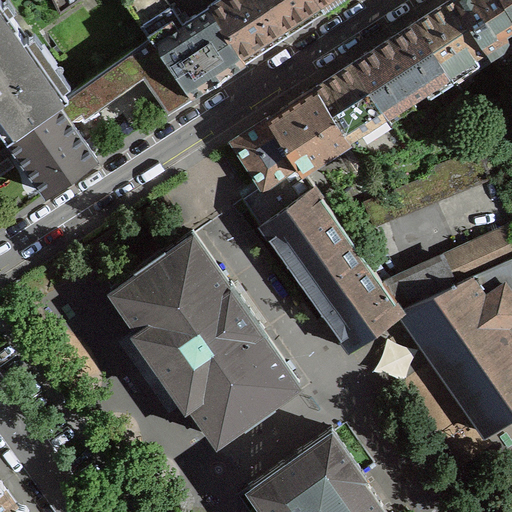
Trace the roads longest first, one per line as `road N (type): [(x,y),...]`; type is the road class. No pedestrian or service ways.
road 1 (residential): [(397,0),(0,255)]
road 2 (tertiary): [(0,411),(73,511)]
